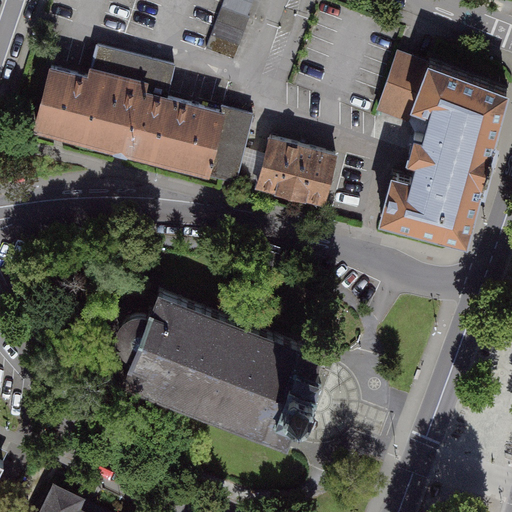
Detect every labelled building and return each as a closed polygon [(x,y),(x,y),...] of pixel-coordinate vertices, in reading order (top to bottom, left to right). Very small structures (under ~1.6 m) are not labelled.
[(252,6),(236,0),(227,0),(224,11),(247,20),(252,6)] [(224,11),(218,24),(247,35),(252,21),(247,20),(224,11)] [(218,24),(213,38),(242,49),(247,35),(218,24)] [(213,38),(208,52),(236,62),(242,49),(213,38)] [(36,124),(96,140),(120,50),(99,45),(90,77),(51,67),(36,124)] [(122,147),(159,157),(182,67),(120,50),(96,140),(122,147)] [(416,102),(433,62),(399,50),(379,106),(412,117),(416,102)] [(467,240),(482,186),(487,187),(499,142),(495,140),(509,88),(433,61),(433,62),(416,102),(434,107),(426,135),(419,133),(412,155),(419,157),(413,178),(396,173),(383,216),(467,240)] [(205,171),(236,179),(253,115),(222,107),(221,112),(191,104),(199,71),(182,67),(159,157),(206,168),(205,171)] [(336,153),(270,136),(258,183),(323,200),(336,153)] [(133,359),(126,377),(288,440),(294,422),(301,424),(306,412),(313,415),(319,401),(325,385),(318,382),(322,372),(315,369),(323,350),(161,288),(154,305),(151,304),(147,312),(140,311),(133,312),(127,316),(121,322),(120,330),(121,337),(123,342),(126,346),(133,350),(130,358),(133,359)] [(80,497),(57,485),(43,511),(83,511),(75,508),(80,497)]
